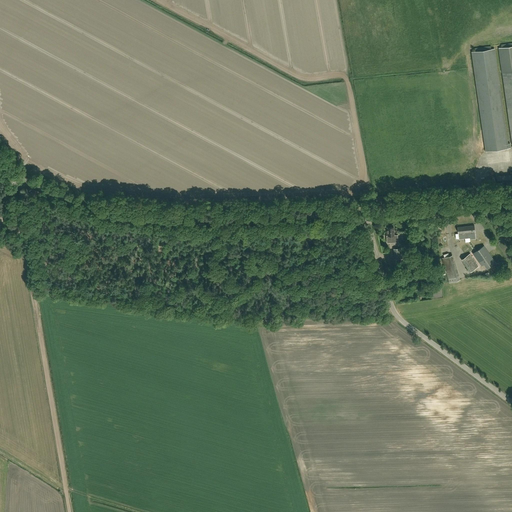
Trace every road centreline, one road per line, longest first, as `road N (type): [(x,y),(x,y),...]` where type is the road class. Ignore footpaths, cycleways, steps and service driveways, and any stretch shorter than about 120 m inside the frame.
road 1 (unclassified): [(366,213),(159,218),(67,199),(18,177)]
road 2 (track): [(0,224),(25,245),(69,511)]
road 3 (unclassified): [(511,402),(395,314),(366,213)]
road 4 (track): [(346,230),(359,262),(347,299),(264,274),(329,239)]
road 5 (tertiary): [(366,213),(511,202)]
road 6 (track): [(399,318),(257,327)]
